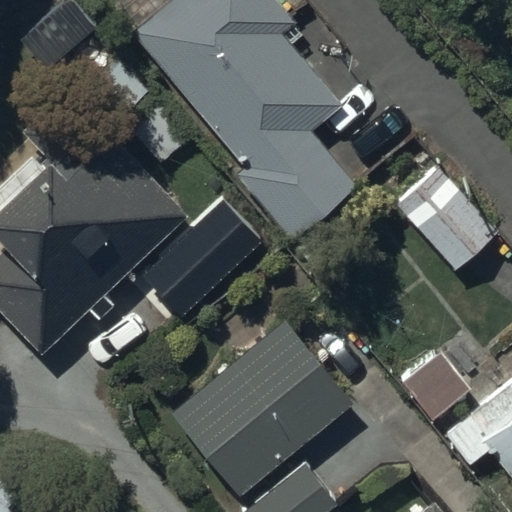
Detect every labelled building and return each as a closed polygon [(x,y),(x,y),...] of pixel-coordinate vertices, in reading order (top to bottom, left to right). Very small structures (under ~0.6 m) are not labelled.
[(233,166),(288,231),(353,177),(309,124),(340,98),(281,27),(295,15),(282,0),(157,0),(129,24),(242,159),(233,166)] [(155,91),(124,119),(159,158),(191,130),(155,91)] [(0,247),(0,304),(39,346),(187,208),(107,122),(62,162),(47,146),(0,190),(0,234),(7,241),(0,247)] [(436,159),(393,197),(452,264),(495,226),(436,159)] [(237,489),(350,395),(282,314),(169,407),(237,489)] [(469,381),(438,343),(400,374),(430,412),(469,381)] [(511,371),(443,429),(467,457),(487,440),(511,468),(511,371)] [(241,511),(317,511),(335,499),(302,458),(239,509),(241,511)] [(448,511),(431,492),(406,511),(448,511)]
